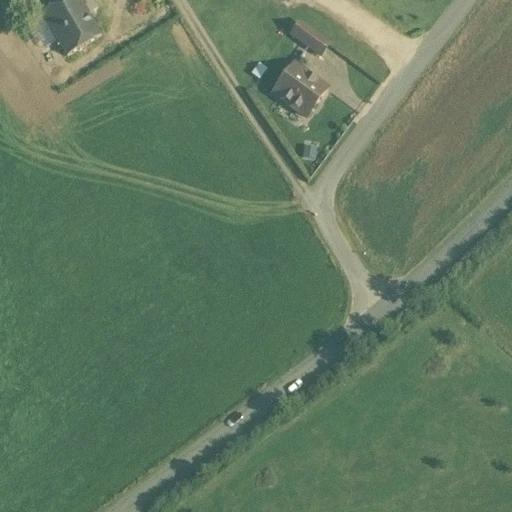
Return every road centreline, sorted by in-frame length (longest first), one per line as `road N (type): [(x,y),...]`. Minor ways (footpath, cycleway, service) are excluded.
road 1 (unclassified): [(380,317),(314,206),(469,0)]
road 2 (unclassified): [(380,317),(118,511)]
road 3 (unclassified): [(511,205),(380,317)]
